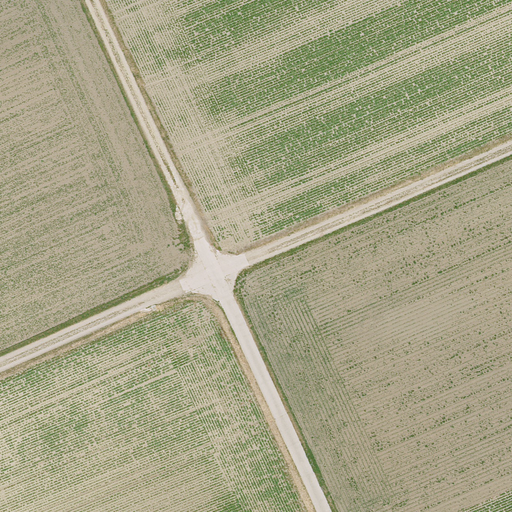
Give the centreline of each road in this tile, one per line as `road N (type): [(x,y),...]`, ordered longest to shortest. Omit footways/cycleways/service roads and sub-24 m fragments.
road 1 (track): [(322,511),(87,0)]
road 2 (track): [(511,147),(0,364)]
